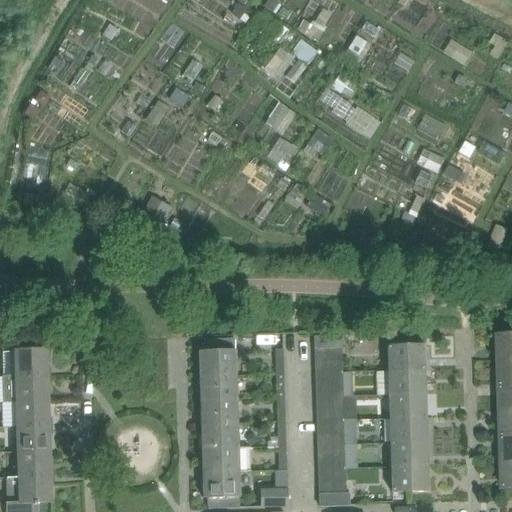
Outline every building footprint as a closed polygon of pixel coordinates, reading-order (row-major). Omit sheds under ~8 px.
[(319,39),(330,14),(321,10),(314,25),(304,20),(299,30),(319,39)] [(304,41),(293,53),(306,65),(317,53),(304,41)] [(464,63),(469,52),(456,47),(452,58),(464,63)] [(157,233),(171,208),(153,198),(139,222),(157,233)] [(342,336),(315,337),(316,361),(342,361),(342,336)] [(511,336),(500,337),(501,361),(511,360),(511,336)] [(202,353),(198,353),(198,378),(236,376),(234,340),(201,341),(202,353)] [(386,347),(387,371),(387,372),(425,371),(424,346),(386,347)] [(47,376),(47,364),(51,364),(50,354),(47,354),(46,350),(3,351),(4,377),(15,377),(47,376)] [(283,350),(275,350),(276,375),(284,375),(283,350)] [(511,360),(501,361),(502,387),(511,386),(511,360)] [(343,373),(342,361),(316,361),(316,374),(343,373)] [(425,394),(425,371),(387,372),(388,395),(388,396),(425,394)] [(343,385),(343,373),(316,374),(317,385),(343,385)] [(285,399),(284,375),(276,375),(276,399),(285,399)] [(48,401),(47,376),(15,377),(4,377),(2,378),(3,402),(15,402),(48,401)] [(236,400),(236,376),(198,378),(199,401),(236,400)] [(343,397),(343,385),(317,385),(317,398),(343,397)] [(511,386),(502,387),(502,413),(511,412),(511,386)] [(426,418),(425,394),(388,396),(389,419),(426,418)] [(344,409),(343,397),(317,398),(317,409),(344,409)] [(285,423),(285,399),(276,399),(277,423),(285,423)] [(237,424),(236,400),(199,401),(200,425),(237,424)] [(49,427),(48,401),(15,402),(16,428),(49,427)] [(344,421),(344,409),(317,409),(318,422),(344,421)] [(511,412),(502,413),(503,438),(511,437),(511,412)] [(427,443),(426,418),(389,419),(390,444),(427,443)] [(344,433),(344,421),(318,422),(318,434),(344,433)] [(286,447),(285,423),(277,423),(278,437),(278,447),(286,447)] [(238,448),(237,424),(200,425),(201,449),(238,448)] [(49,451),(49,427),(16,428),(17,452),(49,451)] [(345,445),(344,433),(318,434),(318,446),(345,445)] [(511,462),(511,437),(503,438),(504,463),(511,462)] [(428,467),(427,443),(390,444),(391,468),(428,467)] [(345,457),(345,445),(318,446),(319,458),(345,457)] [(287,471),(286,447),(278,447),(279,472),(287,471)] [(249,448),(238,448),(201,449),(201,473),(238,472),(250,472),(249,448)] [(50,477),(49,451),(17,452),(18,478),(50,477)] [(345,469),(345,457),(319,458),(319,470),(345,469)] [(428,492),(428,467),(391,468),(391,493),(428,492)] [(346,481),(345,469),(319,470),(319,482),(346,481)] [(238,472),(201,473),(202,498),(208,498),(208,509),(216,509),(231,508),(239,508),(239,497),(238,472)] [(51,503),(50,477),(18,478),(5,479),(6,511),(36,511),(36,504),(51,503)] [(346,494),(346,481),(319,482),(320,494),(346,494)] [(288,507),(287,490),(261,490),(261,508),(288,507)] [(350,494),(346,494),(320,494),(320,506),(350,506),(350,494)]
